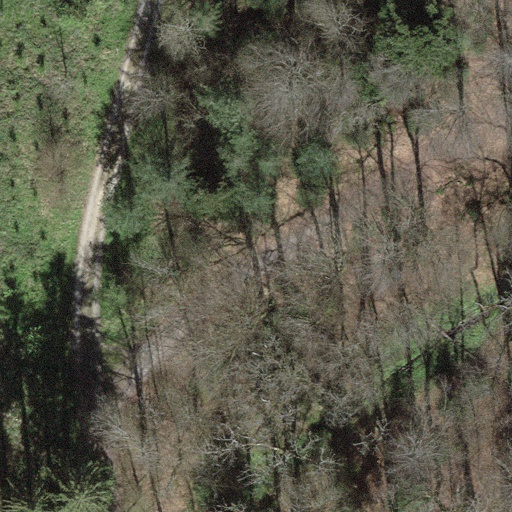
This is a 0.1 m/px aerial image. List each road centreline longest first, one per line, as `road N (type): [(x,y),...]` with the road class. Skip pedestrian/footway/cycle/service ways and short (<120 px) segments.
road 1 (track): [(95,433),(167,328),(511,107)]
road 2 (track): [(114,511),(82,323),(85,247),(148,0)]
